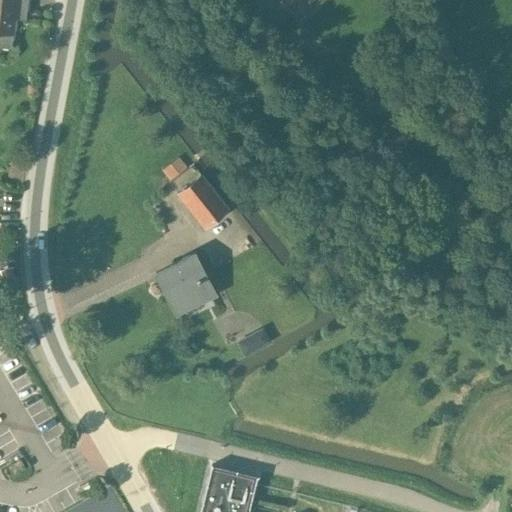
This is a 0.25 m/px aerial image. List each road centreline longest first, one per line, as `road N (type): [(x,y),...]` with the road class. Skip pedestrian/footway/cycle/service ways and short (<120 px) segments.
road 1 (tertiary): [(111,448),(60,361),(37,295),(36,187),(71,0)]
road 2 (unclassified): [(450,511),(153,435),(111,448)]
